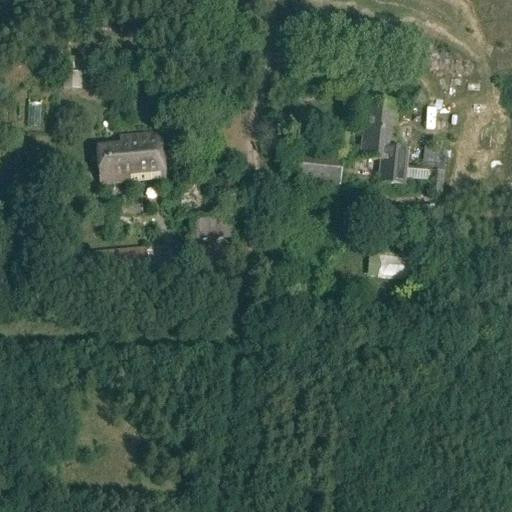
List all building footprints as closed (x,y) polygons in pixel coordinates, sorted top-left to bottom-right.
[(397,105),(363,102),(357,160),(379,163),(377,186),(403,189),(408,150),(392,149),(397,105)] [(165,180),(161,135),(121,139),(122,148),(99,150),(102,185),(165,180)] [(445,150),(423,148),(421,170),(428,170),(426,194),(441,195),(445,150)] [(342,158),(292,152),(289,182),(339,188),(342,158)] [(142,215),(140,201),(110,204),(111,218),(142,215)] [(234,240),(233,217),(188,219),(189,242),(234,240)] [(148,287),(145,249),(76,255),(79,293),(148,287)]
